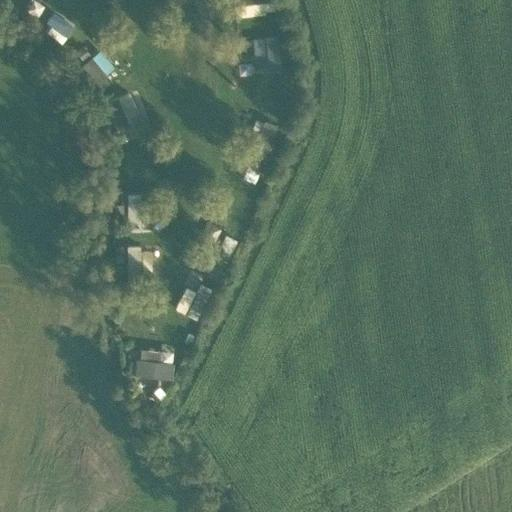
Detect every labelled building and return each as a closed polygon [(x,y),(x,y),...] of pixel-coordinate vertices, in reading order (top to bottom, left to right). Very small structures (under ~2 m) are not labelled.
[(35,0),(30,0),(26,8),(47,20),(53,9),(35,0)] [(271,0),(232,0),(234,18),(264,16),(264,11),(273,11),(271,0)] [(51,26),(46,33),(60,43),(71,28),(52,14),(46,23),(51,26)] [(276,38),(252,40),(255,70),(279,67),(276,38)] [(81,46),(74,53),(84,64),(80,67),(101,91),(111,82),(105,75),(113,68),(98,52),(92,58),(81,46)] [(128,94),(105,103),(117,131),(128,126),(126,120),(138,115),(128,94)] [(250,135),(244,149),(254,153),(251,160),(261,164),(275,126),(264,122),(257,138),(250,135)] [(244,172),(241,180),(253,185),(256,177),(244,172)] [(126,196),(126,231),(139,232),(139,230),(152,230),(152,208),(139,208),(139,196),(126,196)] [(225,234),(206,267),(218,274),(237,241),(225,234)] [(123,247),(113,247),(113,258),(123,258),(123,247)] [(126,247),(126,283),(140,283),(140,275),(149,275),(150,252),(138,252),(138,247),(126,247)] [(183,288),(173,310),(195,321),(210,288),(200,284),(195,294),(183,288)] [(134,360),(132,375),(170,380),(171,364),(158,362),(159,352),(139,350),(138,360),(134,360)]
